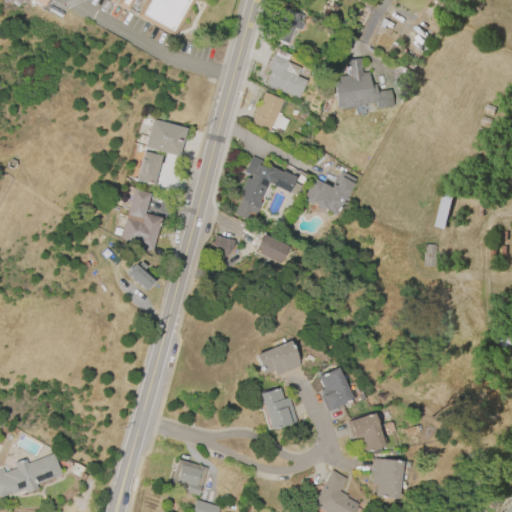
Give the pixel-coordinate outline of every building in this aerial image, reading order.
[(195,0),(174,38),(137,16),(145,0),(134,0),(128,11),(117,5),(119,0),(115,0),(114,3),(108,0),(195,0)] [(293,28),(286,44),(272,38),(276,29),(274,27),(277,20),(274,19),(279,6),(282,8),(283,7),(287,8),(286,10),(294,13),(294,12),(302,15),(299,21),(301,22),(302,25),(301,29),(297,30),(293,28)] [(297,99),(263,84),(269,70),(265,68),(271,54),(287,62),(283,71),(305,81),(297,99)] [(374,103),(336,109),(331,77),(346,75),(344,67),(346,66),(345,60),(358,58),(360,73),(367,72),(369,85),(373,84),(375,92),(389,90),(391,107),(375,109),(374,103)] [(249,124),(253,115),(252,115),(257,104),(263,92),(281,100),(268,132),(249,124)] [(184,128),(176,156),(143,147),(151,119),(184,128)] [(160,157),(152,185),(135,180),(143,152),(160,157)] [(250,156),(265,163),(265,165),(280,172),(280,171),(294,178),(292,183),(305,189),(300,198),(287,192),(287,193),(267,184),(262,197),(262,201),(255,216),(247,212),(244,219),(232,214),(239,197),(236,196),(246,174),(242,172),(250,156)] [(312,178),(328,188),(338,171),(353,180),(335,212),(334,211),(332,214),(322,209),(322,210),(315,206),(315,204),(313,203),(311,206),(300,200),(312,178)] [(132,189),(138,190),(138,191),(148,194),(143,214),(159,218),(150,251),(133,246),(134,242),(119,238),(132,189)] [(212,235),(232,240),(229,252),(227,251),(225,257),(207,253),(212,235)] [(260,235),(286,247),(278,263),(254,252),(255,250),(253,249),(260,235)] [(139,262),(145,267),(142,270),(154,280),(144,292),(124,274),(134,263),(136,265),(139,262)] [(274,376),(297,366),(286,340),(251,355),(259,375),(271,370),(274,376)] [(325,411),(350,399),(334,367),(316,376),(324,392),(317,396),(325,411)] [(254,394),(265,430),(294,422),(287,397),(280,399),(276,387),(254,394)] [(374,413),(383,445),(362,450),(358,434),(351,436),(347,421),(374,413)] [(25,464),(52,454),(59,475),(34,485),(36,490),(24,494),(23,490),(9,495),(9,494),(0,497),(0,468),(1,468),(3,473),(14,468),(12,463),(24,459),(25,464)] [(175,459),(168,484),(177,486),(176,490),(197,496),(204,468),(175,459)] [(375,459),(404,461),(399,498),(376,495),(378,484),(373,483),(375,459)] [(331,471),(312,503),(330,511),(352,511),(357,504),(345,497),(346,496),(338,493),(344,481),(331,471)] [(217,507),(215,511),(188,511),(193,500),(217,507)] [(500,511),(502,511),(511,502),(511,511),(498,511),(499,511),(500,511)]
